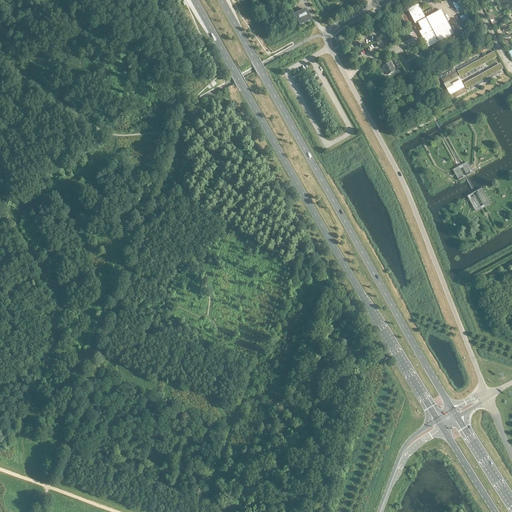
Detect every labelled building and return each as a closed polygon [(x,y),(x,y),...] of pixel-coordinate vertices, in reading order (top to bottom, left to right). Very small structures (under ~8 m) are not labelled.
[(464,7),(460,0),(453,4),(457,11),(464,7)] [(417,4),(406,10),(414,25),(417,24),(421,31),(418,33),(427,49),(438,43),(453,35),(442,14),(427,22),(417,4)] [(307,13),(305,10),(295,15),(297,18),(298,18),(299,18),(297,19),(299,25),(310,21),(307,15),(306,13),(307,13)] [(471,21),(468,14),(461,18),(464,25),(471,21)] [(458,69),(464,79),(485,68),(480,57),(458,69)] [(437,80),(442,90),(445,89),(453,103),(457,100),(456,99),(458,98),(459,99),(463,97),(456,84),(455,83),(459,80),(454,71),(450,73),(449,72),(442,59),(438,61),(439,63),(437,64),(436,63),(436,62),(431,65),(439,79),(437,80)] [(391,63),(389,64),(383,67),(385,69),(388,75),(395,71),(391,63)] [(497,65),(466,82),(470,90),(502,73),(497,65)] [(399,111),(403,117),(404,120),(418,113),(413,104),(399,111)] [(467,162),(452,170),(458,182),(466,178),(467,177),(468,176),(473,174),(467,162)] [(474,193),(466,197),(476,214),(491,205),(482,189),(476,192),(475,192),(474,193)]
